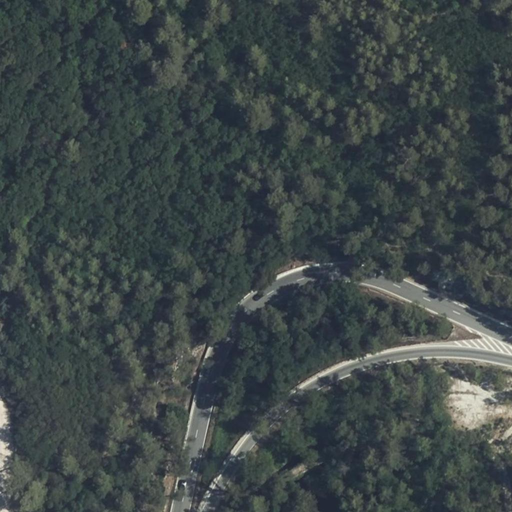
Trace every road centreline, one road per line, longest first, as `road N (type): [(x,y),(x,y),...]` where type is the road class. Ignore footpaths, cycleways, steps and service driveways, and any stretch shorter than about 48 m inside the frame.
road 1 (primary): [(511,344),(483,323),(368,273),(336,271),(280,285),(225,333),(180,511)]
road 2 (primary): [(207,511),(256,434),(339,372),(422,351),(511,353)]
